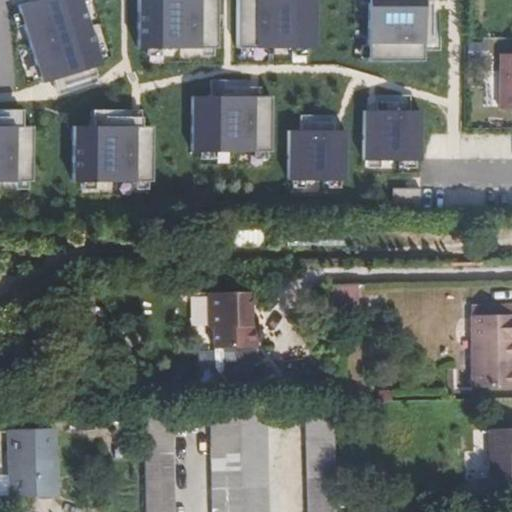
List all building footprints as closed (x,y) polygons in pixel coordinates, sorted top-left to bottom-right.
[(33,0),(19,5),(44,81),(103,62),(82,0),(33,0)] [(139,0),(138,47),(219,48),(220,0),(139,0)] [(236,0),(237,48),(318,47),(317,0),(236,0)] [(367,0),(368,60),(422,60),(421,0),(367,0)] [(511,58),(500,58),(499,113),(511,113),(511,58)] [(190,148),(268,149),(268,97),(246,96),(246,80),(211,80),(211,96),(191,96),(190,148)] [(362,111),(362,159),(417,159),(417,111),(411,111),(411,96),(369,96),(369,111),(362,111)] [(0,180),(32,180),(32,127),(24,127),(24,109),(0,109),(0,180)] [(71,126),(71,181),(151,181),(151,126),(144,126),(144,109),(91,109),(91,126),(71,126)] [(287,180),(345,179),(345,130),(335,130),(335,115),(300,115),(300,131),(287,131),(287,180)] [(417,211),(418,190),(392,189),(392,210),(417,211)] [(420,210),(446,210),(445,190),(420,191),(420,210)] [(269,249),(268,228),(223,229),(223,250),(269,249)] [(348,248),(349,234),(288,235),(288,249),(348,248)] [(327,284),(328,307),(357,306),(357,284),(327,284)] [(399,316),(398,289),(383,289),(384,316),(399,316)] [(209,338),(253,336),(252,327),(245,327),(244,293),(201,295),(203,329),(208,329),(209,338)] [(511,387),(510,343),(509,318),(466,320),(468,391),(511,389),(511,387)] [(253,348),(253,336),(209,338),(209,350),(253,348)] [(330,511),(329,411),(305,412),(305,511),(330,511)] [(265,511),(265,413),(209,414),(210,511),(265,511)] [(142,511),(170,511),(169,416),(142,416),(142,511)] [(62,496),(61,429),(16,431),(18,497),(62,496)] [(511,432),(485,433),(485,481),(511,481),(511,432)]
